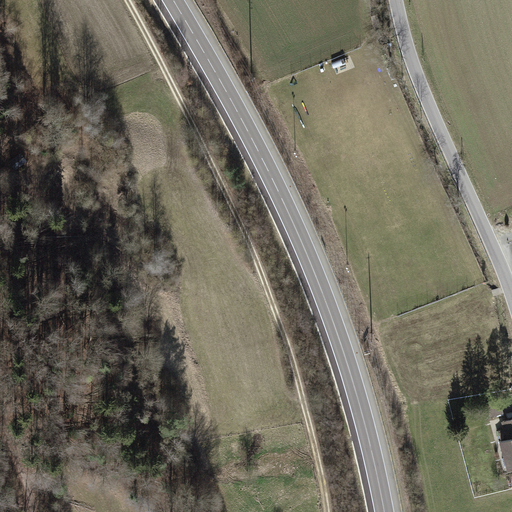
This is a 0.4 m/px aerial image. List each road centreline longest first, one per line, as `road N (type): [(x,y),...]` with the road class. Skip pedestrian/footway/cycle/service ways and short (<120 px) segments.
road 1 (trunk): [(173,0),(310,263),(363,411),(387,511)]
road 2 (track): [(330,511),(316,434),(246,229),(127,0)]
road 3 (primary): [(397,0),(417,76),(511,291)]
road 4 (track): [(31,511),(0,380)]
